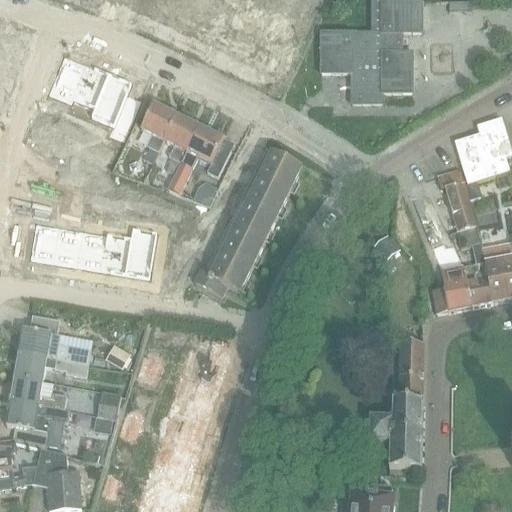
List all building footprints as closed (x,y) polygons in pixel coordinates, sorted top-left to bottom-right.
[(131,0),(149,8),(153,0),(131,0)] [(153,0),(149,8),(175,20),(184,0),(153,0)] [(184,0),(175,20),(202,33),(216,0),(184,0)] [(397,0),(398,27),(336,27),(336,72),(365,72),(365,101),(399,101),(399,91),(431,91),(431,47),(420,46),(420,29),(441,29),(440,0),(397,0)] [(463,0),(464,8),(485,8),(485,0),(463,0)] [(227,6),(211,41),(234,51),(250,17),(227,6)] [(289,15),(283,26),(297,35),(304,23),(289,15)] [(250,17),(234,51),(255,62),(271,27),(250,17)] [(271,27),(255,62),(278,72),(294,38),(271,27)] [(8,63),(19,67),(22,59),(10,55),(8,63)] [(64,58),(47,98),(71,107),(73,103),(72,103),(87,68),(64,58)] [(0,73),(15,78),(19,67),(0,60),(0,73)] [(87,68),(72,103),(73,103),(94,111),(95,112),(109,77),(87,68)] [(94,111),(90,120),(114,130),(132,86),(109,77),(95,112),(94,111)] [(154,108),(141,133),(152,139),(147,150),(149,151),(143,162),(153,167),(164,145),(177,119),(154,108)] [(164,145),(175,150),(169,161),(172,163),(166,174),(176,179),(200,131),(177,119),(164,145)] [(511,159),(511,155),(503,127),(502,124),(479,131),(482,139),(455,147),(468,188),(510,174),(506,161),(511,159)] [(219,153),(224,143),(200,131),(176,179),(169,192),(179,197),(192,173),(197,162),(211,169),(207,176),(217,182),(229,159),(219,153)] [(48,135),(43,148),(52,151),(57,138),(48,135)] [(67,147),(64,155),(75,159),(78,152),(67,147)] [(78,152),(75,159),(86,164),(89,156),(78,152)] [(240,297),(300,176),(302,173),(272,158),(211,280),(202,276),(196,289),(223,302),(228,291),(239,296),(240,297)] [(58,164),(57,172),(69,174),(70,166),(58,164)] [(70,166),(69,174),(81,176),(82,168),(70,166)] [(458,235),(475,231),(477,231),(464,187),(460,174),(437,181),(441,194),(446,193),(458,235)] [(105,179),(103,187),(115,189),(117,181),(105,179)] [(127,190),(126,198),(138,200),(139,192),(127,190)] [(139,192),(138,200),(150,202),(151,194),(139,192)] [(35,226),(29,263),(54,267),(60,230),(35,226)] [(60,230),(54,267),(78,271),(84,233),(60,230)] [(131,241),(125,279),(150,283),(158,236),(132,231),(130,241),(131,241)] [(472,311),(492,307),(486,272),(482,253),(481,248),(479,248),(475,231),(458,235),(457,236),(461,253),(472,250),(476,269),(464,271),(472,311)] [(84,233),(78,271),(101,275),(108,237),(84,233)] [(108,237),(101,275),(125,279),(131,241),(130,241),(108,237)] [(388,237),(375,248),(388,263),(401,252),(388,237)] [(486,272),(492,307),(511,303),(511,248),(511,247),(482,253),(486,272)] [(449,316),(472,311),(464,271),(464,270),(458,255),(452,257),(456,272),(443,274),(443,272),(441,272),(444,292),(432,294),(436,318),(448,316),(448,317),(450,316),(449,316)] [(24,333),(19,356),(89,368),(91,354),(70,350),(72,339),(58,336),(60,324),(32,320),(30,334),(24,333)] [(128,341),(120,358),(139,367),(147,350),(128,341)] [(370,421),(369,445),(391,446),(390,473),(421,474),(422,437),(422,425),(423,407),(423,406),(422,406),(424,346),(402,346),(400,394),(394,394),(393,422),(370,421)] [(216,351),(195,434),(220,440),(242,357),(216,351)] [(19,356),(15,380),(43,385),(45,371),(55,373),(54,374),(66,376),(65,379),(86,382),(89,368),(19,356)] [(15,380),(11,405),(65,414),(67,400),(53,398),(52,403),(40,401),(43,385),(15,380)] [(101,422),(118,425),(123,401),(105,398),(101,422)] [(11,405),(7,430),(16,432),(14,447),(41,453),(46,454),(49,437),(45,436),(47,423),(68,427),(70,415),(65,414),(11,405)] [(198,511),(213,444),(189,439),(172,511),(198,511)] [(0,492),(25,489),(24,479),(13,480),(10,457),(15,456),(13,444),(0,445),(0,492)] [(34,487),(47,490),(49,511),(81,511),(79,476),(68,476),(67,460),(46,454),(41,453),(33,489),(34,489),(34,487)] [(394,511),(394,508),(393,507),(394,502),(392,502),(393,494),(390,491),(379,490),(378,491),(377,491),(376,500),(354,499),(351,511),(394,511)] [(112,491),(108,511),(125,511),(129,493),(112,491)]
